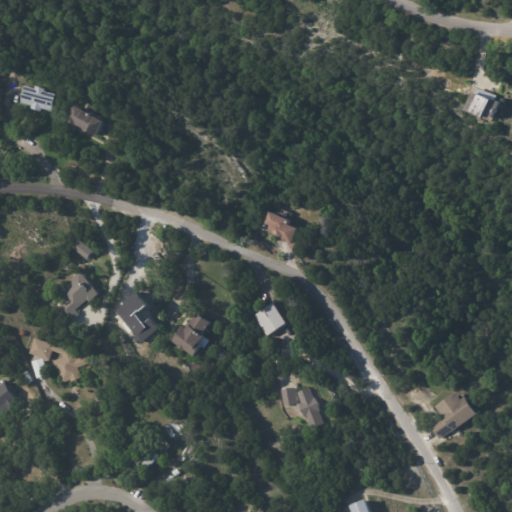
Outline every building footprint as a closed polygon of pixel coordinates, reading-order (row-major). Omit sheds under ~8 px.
[(23,105),(19,104),(25,86),(35,89),(36,87),(45,90),(45,92),(56,95),(51,112),(41,108),(40,112),(29,109),(30,107),(23,105)] [(492,96),(498,98),(495,105),(502,108),(496,125),(489,122),(487,128),(468,119),(476,98),(479,91),(492,96)] [(103,122),(95,137),(84,131),(83,134),(77,130),(78,127),(68,122),(76,107),(103,122)] [(292,244),(277,238),(277,236),(265,231),(267,226),(266,225),(271,213),(291,221),(289,226),(299,230),(293,244),(292,244)] [(88,260),(94,251),(78,240),(72,248),(88,260)] [(60,290),(68,300),(60,307),(70,321),(79,314),(76,311),(98,293),(82,273),(60,290)] [(288,323),(268,336),(255,316),(275,303),(288,323)] [(209,328),(203,336),(204,338),(199,345),(202,347),(194,358),(185,351),(184,353),(178,348),(179,346),(173,342),(176,338),(177,339),(184,329),(187,330),(199,314),(212,324),(209,328)] [(70,351),(71,355),(74,354),(76,360),(87,356),(90,364),(78,369),(82,378),(71,382),(71,381),(63,384),(55,362),(64,358),(63,355),(53,352),(49,361),(44,360),(48,375),(37,379),(32,363),(43,359),(30,354),(35,339),(70,351)] [(0,386),(0,415),(19,404),(6,383),(0,386)] [(311,389),(315,398),(316,398),(322,412),(320,412),(325,424),(313,429),(308,417),(306,417),(300,403),(302,403),(299,393),(311,388),(311,389)] [(296,395),(298,404),(284,407),(282,391),(295,389),(296,395)] [(457,428),(441,439),(432,426),(445,417),(437,407),(458,392),(463,400),(467,397),(479,414),(457,428)] [(148,468),(143,463),(136,471),(120,456),(130,445),(143,458),(162,438),(171,447),(149,469),(148,468)] [(351,511),(350,508),(366,501),(370,511),(351,511)]
